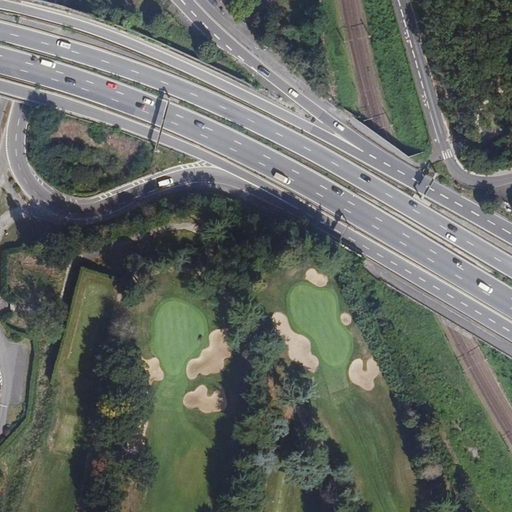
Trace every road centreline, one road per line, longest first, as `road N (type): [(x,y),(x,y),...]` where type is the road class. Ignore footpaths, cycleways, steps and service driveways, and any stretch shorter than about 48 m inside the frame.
road 1 (trunk): [(0,59),(181,119),(317,186),(511,300)]
road 2 (trunk): [(511,270),(356,176),(227,112),(125,69),(0,34)]
road 3 (secondary): [(54,0),(14,128),(18,167),(37,194),(55,207),(81,210),(166,179),(202,175),(298,208)]
road 4 (trunk): [(364,151),(116,38),(0,4)]
road 5 (trunk): [(0,88),(166,140),(298,208)]
road 6 (secondary): [(298,208),(511,332)]
road 7 (secondary): [(364,151),(224,44),(183,0)]
road 8 (residential): [(511,177),(460,176),(402,0)]
road 9 (secondary): [(511,234),(364,151)]
road 10 (track): [(466,144),(478,18),(496,0)]
